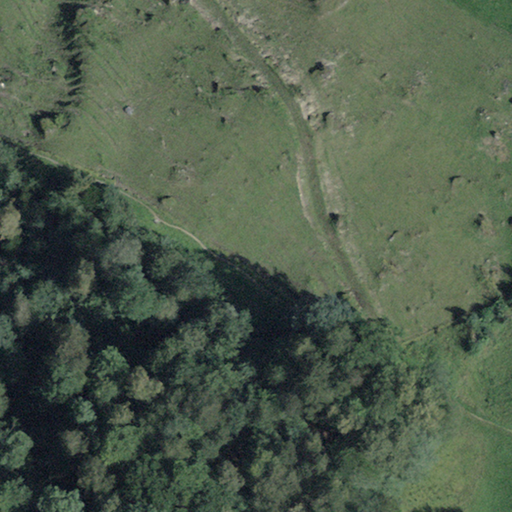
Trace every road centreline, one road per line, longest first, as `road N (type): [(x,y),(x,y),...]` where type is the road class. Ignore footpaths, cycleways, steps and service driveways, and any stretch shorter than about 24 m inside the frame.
road 1 (track): [(389,354),(328,230),(296,111),(207,0)]
road 2 (track): [(511,427),(437,404),(389,354)]
